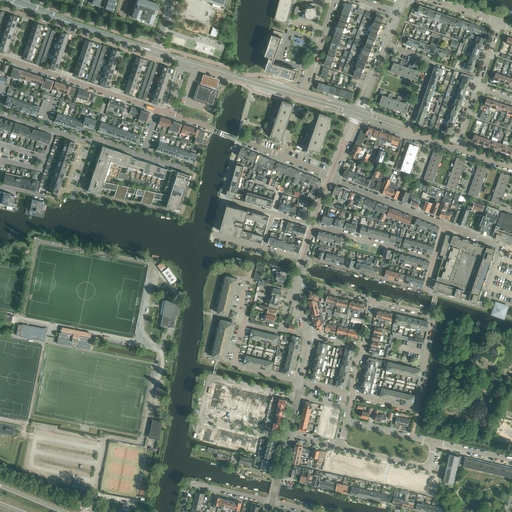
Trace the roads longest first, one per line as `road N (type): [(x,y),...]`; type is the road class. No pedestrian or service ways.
road 1 (residential): [(351,394),(417,409),(427,369),(435,316),(374,301)]
road 2 (residential): [(157,110),(0,56)]
road 3 (unclassified): [(155,51),(3,0)]
road 4 (unclassified): [(335,105),(184,61)]
road 5 (residential): [(143,156),(0,112)]
road 6 (residential): [(297,395),(211,377),(199,419)]
road 7 (residential): [(312,225),(434,259)]
road 8 (residential): [(425,290),(303,257)]
road 9 (residential): [(444,224),(329,176)]
